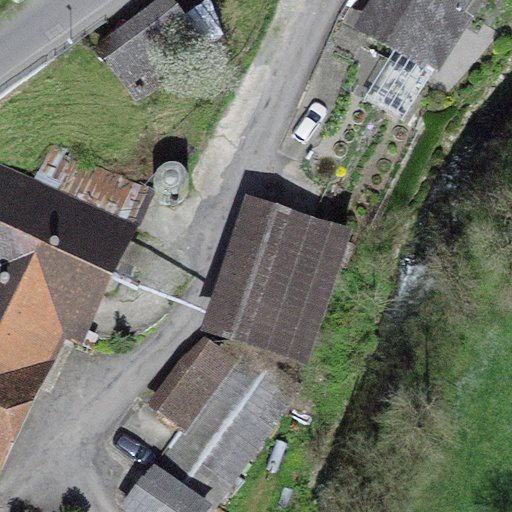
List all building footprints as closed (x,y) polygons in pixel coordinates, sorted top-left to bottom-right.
[(150,92),(226,43),(197,0),(182,0),(117,42),(150,92)] [(451,82),(497,0),(375,0),(358,30),(451,82)] [(0,487),(66,336),(86,344),(137,229),(0,169),(0,487)] [(361,234),(256,202),(214,339),(319,371),(361,234)] [(150,411),(184,439),(210,402),(232,417),(265,370),(243,355),(237,364),(201,339),(150,411)] [(153,472),(125,511),(209,511),(210,511),(153,472)]
